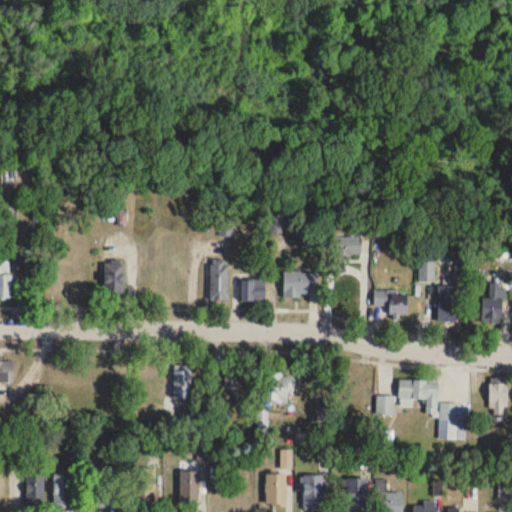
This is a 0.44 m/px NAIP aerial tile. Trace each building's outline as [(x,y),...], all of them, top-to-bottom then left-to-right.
[(14,208),(1,209),(2,222),(15,221),(14,208)] [(285,232),(281,215),(268,218),(273,235),(285,232)] [(352,260),(352,255),(361,255),(361,237),(335,237),(335,260),(352,260)] [(228,260),(210,260),(210,302),(228,302),(228,260)] [(0,261),(0,297),(11,298),(11,262),(0,261)] [(123,262),(103,262),(103,296),(123,296),(123,262)] [(434,281),(434,262),(420,262),(420,281),(434,281)] [(158,263),(140,263),(140,295),(158,295),(158,263)] [(284,273),(284,298),(309,298),(309,289),(317,289),(317,273),(284,273)] [(242,281),(242,302),(265,302),(265,281),(242,281)] [(503,284),(483,284),(483,325),(503,325),(503,284)] [(438,287),(438,322),(457,322),(457,287),(438,287)] [(408,294),(374,294),(374,306),(388,306),(388,316),(408,316),(408,294)] [(13,361),(0,361),(0,383),(13,384),(13,361)] [(190,401),(190,371),(173,371),(173,401),(190,401)] [(247,373),(224,373),(224,393),(235,393),(235,404),(247,404),(247,373)] [(262,404),(290,404),(290,374),(262,374),(262,404)] [(490,415),(507,415),(507,379),(490,379),(490,415)] [(399,399),(426,399),(426,415),(438,415),(438,381),(399,380),(399,399)] [(377,415),(393,415),(393,397),(377,397),(377,415)] [(468,404),(440,404),(440,421),(468,421),(468,404)] [(111,468),(91,468),(91,507),(111,507),(111,468)] [(132,503),(155,503),(155,469),(132,469),(132,503)] [(197,471),(180,471),(180,497),(197,497),(197,471)] [(27,474),(27,510),(43,510),(43,474),(27,474)] [(53,474),(53,509),(72,509),(72,474),(53,474)] [(286,474),(265,474),(265,507),(286,507),(286,474)] [(323,476),(303,476),(303,510),(323,510),(323,476)] [(366,511),(366,479),(344,479),(343,511),(366,511)] [(511,481),(499,482),(499,498),(511,498),(511,481)] [(402,511),(402,492),(382,492),(381,511),(402,511)] [(412,511),(436,511),(437,504),(413,503),(412,511)]
